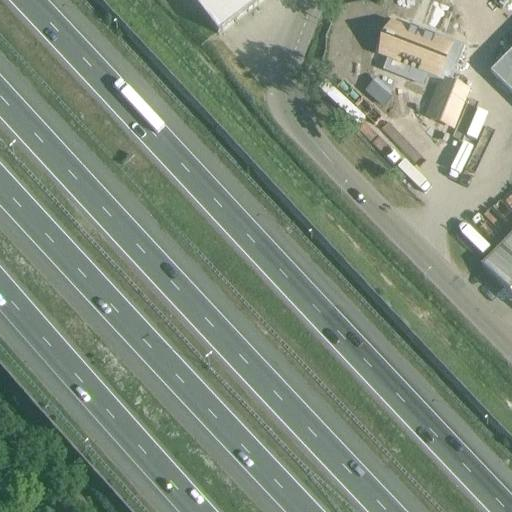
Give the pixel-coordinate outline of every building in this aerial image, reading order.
[(191,0),(218,35),(263,0),(191,0)] [(392,28),(382,54),(412,65),(410,70),(435,79),(448,44),(421,33),(419,38),(392,28)] [(511,51),(490,74),(511,94),(511,51)] [(338,52),(331,61),(355,82),(362,73),(338,52)] [(465,91),(443,82),(431,110),(454,119),(465,91)] [(381,133),(402,116),(378,86),(357,104),(381,133)] [(412,90),(399,103),(417,120),(430,107),(412,90)] [(422,158),(434,148),(409,120),(398,130),(400,132),(377,152),(413,193),(435,173),(422,158)] [(511,235),(481,266),(511,296),(511,235)]
